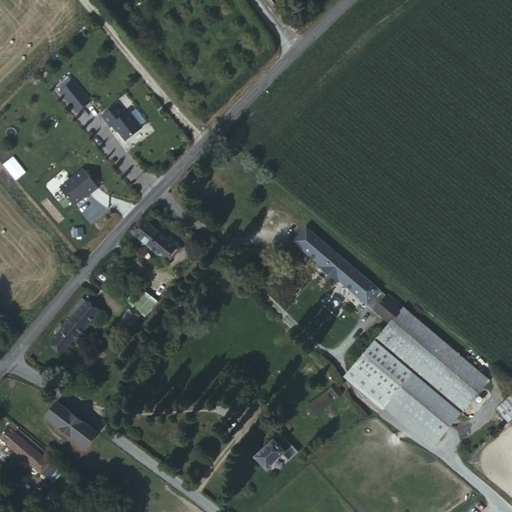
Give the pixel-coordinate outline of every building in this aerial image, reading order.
[(63,88),(78,109),(93,98),(77,78),(63,88)] [(118,102),(104,112),(112,124),(115,122),(126,137),(129,137),(142,126),(130,110),(127,113),(118,102)] [(74,207),(100,191),(87,168),(61,184),(74,207)] [(169,241),(142,219),(131,231),(168,262),(178,250),(169,241)] [(302,248),(314,235),(306,228),(294,241),(302,248)] [(212,241),(193,232),(183,244),(198,257),(212,241)] [(390,323),(404,307),(388,294),(386,296),(363,277),(314,235),(302,248),(323,266),(322,268),(338,282),(339,280),(351,290),(390,323)] [(145,291),(132,306),(147,318),(160,304),(145,291)] [(73,316),(52,340),(64,351),(98,312),(83,299),(70,314),(73,316)] [(376,340),(461,413),(490,380),(418,320),(404,307),(390,323),(376,340)] [(129,310),(122,321),(132,328),(140,317),(129,310)] [(461,413),(376,340),(353,367),(357,370),(391,400),(439,440),(461,413)] [(391,400),(357,370),(350,378),(385,406),(391,400)] [(322,395),(329,404),(343,394),(336,384),(322,395)] [(511,392),(498,409),(511,420),(511,392)] [(329,404),(322,395),(306,407),(313,416),(329,404)] [(97,433),(58,403),(46,417),(86,448),(97,433)] [(11,422),(0,434),(0,437),(53,483),(62,473),(44,457),(46,455),(15,428),(16,427),(11,422)] [(273,439),(254,457),(267,469),(286,452),(273,439)] [(56,511),(58,511),(68,502),(53,489),(43,500),(56,511)]
